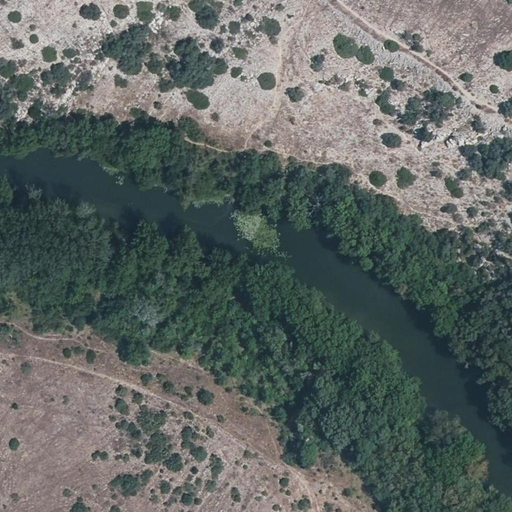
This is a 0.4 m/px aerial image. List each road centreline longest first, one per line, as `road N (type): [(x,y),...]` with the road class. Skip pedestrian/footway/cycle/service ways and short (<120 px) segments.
road 1 (track): [(366,511),(330,482),(213,421),(108,375),(42,358)]
road 2 (track): [(511,120),(340,0)]
